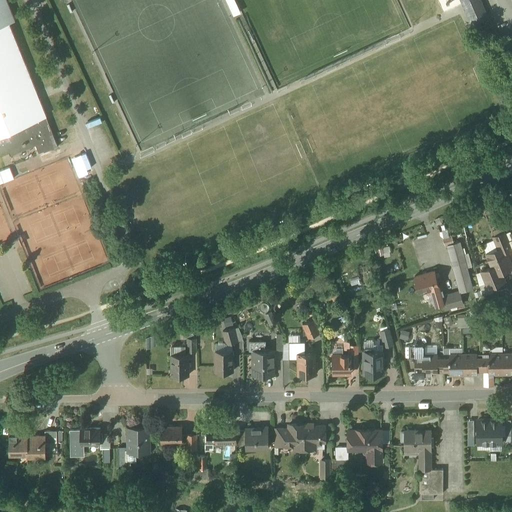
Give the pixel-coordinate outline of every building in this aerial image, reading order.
[(0,0),(0,151),(12,147),(13,149),(15,150),(18,149),(19,147),(18,144),(23,142),(24,144),(27,143),(26,141),(35,138),(37,142),(35,143),(37,147),(39,152),(44,151),(45,151),(58,146),(41,101),(37,91),(9,23),(15,20),(6,0),(0,0)] [(225,0),(233,16),(240,13),(241,12),(234,0),(225,0)] [(480,0),(464,0),(474,23),(488,17),(480,0)] [(505,232),(493,237),(494,240),(483,244),(487,254),(504,247),(506,251),(511,249),(509,242),(505,232)] [(493,267),(496,274),(501,272),(511,266),(506,251),(504,247),(487,254),(493,267)] [(473,288),(462,248),(450,251),(450,252),(460,291),(460,292),(473,288)] [(496,274),(493,267),(476,273),(482,295),(494,292),(491,286),(504,280),(501,272),(496,274)] [(435,271),(415,276),(419,292),(428,290),(428,292),(432,291),(436,305),(443,303),(441,296),(442,296),(440,289),(435,271)] [(325,274),(307,283),(309,289),(328,280),(325,274)] [(460,292),(460,291),(442,296),(441,296),(443,303),(445,309),(464,303),(460,292)] [(272,313),(265,317),(269,326),(276,324),(272,313)] [(313,320),(303,324),(309,338),(319,333),(313,320)] [(234,328),(223,331),(227,344),(238,341),(234,328)] [(390,330),(381,333),(385,346),(394,344),(390,330)] [(409,332),(403,330),(401,338),(407,340),(409,332)] [(196,338),(188,338),(188,351),(196,351),(196,338)] [(315,353),(305,353),(305,341),(289,342),(289,359),(298,359),(298,374),(315,374),(315,353)] [(359,345),(351,345),(351,349),(355,354),(359,353),(359,345)] [(383,351),(373,351),(373,348),(365,348),(365,351),(364,351),(364,373),(383,373),(383,351)] [(233,350),(216,350),(216,371),(233,371),(233,350)] [(274,350),(253,350),(253,375),(274,374),(274,350)] [(511,352),(503,353),(503,374),(511,373),(511,352)] [(351,353),(333,354),(333,374),(348,374),(348,371),(349,370),(351,370),(351,353)] [(463,353),(450,354),(450,357),(444,357),(444,371),(450,371),(450,374),(464,374),(463,353)] [(477,356),(477,353),(463,353),(464,374),(478,374),(478,370),(483,370),(483,356),(477,356)] [(503,353),(489,353),(489,356),(483,356),(483,370),(489,370),(489,374),(503,374),(503,353)] [(188,354),(171,354),(172,375),(189,375),(188,354)] [(437,354),(423,354),(423,355),(416,355),(416,371),(423,371),(423,375),(434,375),(434,371),(438,371),(437,357),(437,354)] [(502,419),(490,420),(490,443),(502,443),(502,419)] [(490,420),(478,420),(478,443),(479,443),(490,443),(490,420)] [(305,423),(289,424),(289,428),(285,428),(285,441),(290,442),(290,441),(293,441),(295,444),(295,447),(305,447),(305,449),(305,423)] [(313,425),(313,423),(305,423),(305,449),(315,449),(315,447),(315,441),(325,441),(325,425),(313,425)] [(183,442),(182,426),(161,426),(162,443),(183,442)] [(236,430),(236,426),(215,427),(215,426),(207,426),(208,443),(226,443),(237,443),(237,441),(236,430)] [(149,427),(128,427),(128,446),(129,449),(129,451),(150,451),(149,427)] [(262,427),(262,428),(246,428),(246,430),(246,441),(246,447),(269,447),(268,427),(262,427)] [(101,443),(101,428),(81,428),(81,429),(70,429),(71,455),(81,455),(81,444),(101,443)] [(285,428),(275,428),(275,444),(279,444),(285,444),(285,441),(285,428)] [(382,429),(357,429),(357,446),(371,446),(371,461),(382,461),(382,429)] [(431,431),(416,431),(416,429),(415,429),(415,430),(405,430),(405,429),(405,441),(405,449),(420,449),(420,469),(431,469),(431,451),(431,429),(431,431)] [(57,442),(57,430),(45,431),(45,435),(46,435),(46,443),(57,442)] [(246,441),(246,430),(236,430),(237,441),(246,441)] [(28,433),(9,433),(10,453),(27,453),(27,455),(46,455),(46,443),(46,435),(45,435),(28,435),(28,433)] [(197,449),(196,434),(187,434),(188,449),(197,449)] [(128,446),(119,446),(119,467),(131,467),(131,460),(126,460),(126,449),(129,449),(128,446)] [(330,459),(323,459),(323,451),(325,451),(325,447),(324,447),(324,450),(323,451),(323,459),(321,459),(322,475),(330,475),(330,459)] [(348,447),(336,447),(336,459),(344,459),(348,459),(348,447)] [(336,459),(336,471),(344,471),(344,459),(336,459)] [(443,469),(431,469),(420,469),(419,493),(422,493),(434,493),(443,493),(443,469)] [(366,475),(356,474),(355,488),(365,488),(366,475)]
